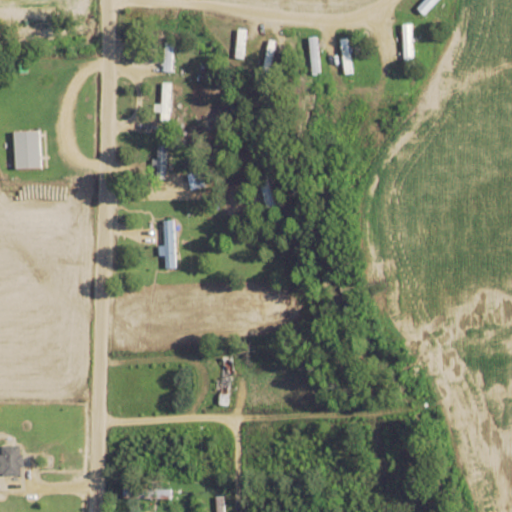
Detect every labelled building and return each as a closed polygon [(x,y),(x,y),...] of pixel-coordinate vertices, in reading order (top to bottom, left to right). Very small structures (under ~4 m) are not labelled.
[(437,0),(425,0),(419,5),(424,11),(437,0)] [(405,24),(405,66),(415,66),(415,24),(405,24)] [(346,73),(353,72),(352,39),(345,40),(346,73)] [(167,42),(167,71),(175,71),(175,42),(167,42)] [(164,84),(164,118),(172,118),(172,84),(164,84)] [(399,113),(392,107),(370,135),(377,140),(399,113)] [(18,130),(18,167),(43,167),(43,130),(18,130)] [(276,213),(268,175),(257,177),(266,215),(276,213)] [(177,268),(177,220),(166,220),(166,268),(177,268)] [(232,358),(222,358),(222,405),(232,405),(232,358)] [(0,454),(0,474),(24,474),(24,445),(4,445),(4,454),(0,454)] [(174,488),(125,488),(125,499),(174,499),(174,488)]
